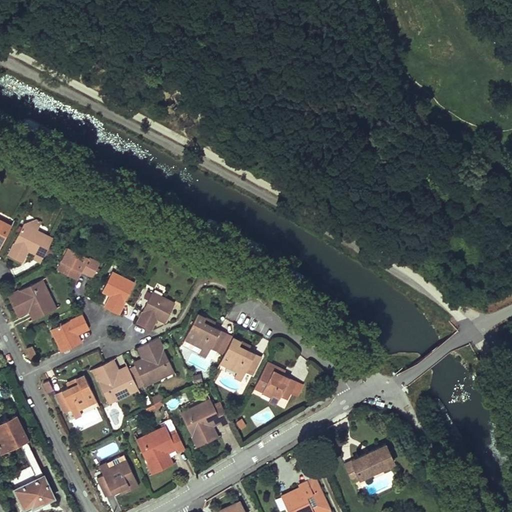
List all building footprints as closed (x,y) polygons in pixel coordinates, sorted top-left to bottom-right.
[(0,248),(11,225),(0,219),(0,248)] [(36,220),(24,224),(37,230),(41,222),(36,220)] [(37,230),(24,224),(8,255),(15,259),(22,262),(27,251),(35,256),(45,235),(37,230)] [(45,235),(35,256),(44,258),(52,238),(45,235)] [(99,264),(68,248),(57,270),(76,280),(81,272),(91,278),(99,264)] [(129,291),(133,283),(112,272),(101,292),(109,296),(104,306),(110,310),(118,314),(124,301),(129,291)] [(41,279),(30,284),(33,289),(44,284),(41,279)] [(16,291),(8,295),(12,305),(17,316),(29,310),(33,320),(56,309),(44,284),(33,289),(30,284),(16,291)] [(139,296),(129,291),(124,301),(134,306),(139,296)] [(164,323),(174,303),(152,292),(148,301),(143,311),(136,323),(143,326),(151,330),(157,320),(164,323)] [(148,301),(139,296),(134,306),(143,311),(148,301)] [(81,314),(50,329),(60,352),(81,342),(77,334),(88,329),(85,321),(81,314)] [(205,318),(198,314),(185,338),(202,348),(204,343),(212,347),(218,350),(226,334),(213,327),(204,322),(205,318)] [(216,323),(205,318),(204,322),(213,327),(216,323)] [(88,329),(77,334),(81,342),(91,337),(88,329)] [(239,339),(232,335),(217,361),(234,370),(237,366),(244,370),(250,373),(260,355),(247,349),(237,343),(239,339)] [(169,361),(158,338),(146,343),(138,347),(142,356),(134,360),(146,385),(170,373),(165,363),(169,361)] [(249,344),(239,339),(237,343),(247,349),(249,344)] [(206,358),(212,347),(204,343),(202,348),(198,354),(206,358)] [(31,344),(25,347),(29,357),(35,354),(31,344)] [(100,365),(93,368),(104,392),(109,390),(114,400),(138,388),(128,365),(119,369),(113,358),(105,363),(100,365)] [(267,360),(253,386),(269,394),(271,390),(279,395),(285,398),(289,390),(295,394),(301,384),(294,380),(279,373),(271,369),(273,364),(267,360)] [(174,371),(169,361),(165,363),(170,373),(174,371)] [(282,369),(273,364),(271,369),(279,373),(282,369)] [(234,370),(232,376),(239,380),(244,370),(237,366),(234,370)] [(61,392),(55,394),(64,413),(71,409),(77,406),(79,409),(96,400),(84,374),(79,377),(81,381),(67,388),(61,392)] [(79,377),(65,384),(67,388),(81,381),(79,377)] [(48,380),(43,383),(47,392),(53,389),(48,380)] [(109,390),(104,392),(109,402),(114,400),(109,390)] [(269,394),(266,400),(274,404),(279,395),(271,390),(269,394)] [(162,394),(146,395),(147,408),(163,407),(162,394)] [(189,418),(183,421),(196,446),(208,440),(217,436),(211,425),(219,421),(210,403),(208,398),(185,409),(189,418)] [(217,399),(210,403),(219,421),(220,423),(227,420),(217,399)] [(83,413),(98,405),(96,401),(81,409),(83,413)] [(77,406),(71,409),(76,418),(81,415),(79,409),(77,406)] [(185,409),(179,412),(183,421),(189,418),(185,409)] [(27,438),(16,415),(0,422),(0,448),(5,458),(23,449),(20,442),(26,439),(27,438)] [(139,448),(151,474),(163,468),(171,464),(165,451),(174,447),(165,429),(163,425),(140,436),(144,445),(139,448)] [(172,426),(165,429),(174,447),(174,450),(182,446),(172,426)] [(140,436),(134,438),(139,448),(144,445),(140,436)] [(43,475),(26,439),(20,442),(23,449),(32,467),(37,477),(43,475)] [(362,455),(344,463),(351,479),(391,461),(384,444),(362,455)] [(95,478),(104,497),(116,491),(128,485),(130,489),(134,487),(137,486),(124,459),(122,454),(98,466),(102,475),(95,478)] [(42,502),(53,496),(43,475),(37,477),(32,467),(11,477),(16,489),(15,489),(23,508),(32,504),(33,506),(42,502)] [(283,499),(289,511),(313,511),(306,496),(312,493),(306,480),(299,484),(300,486),(295,489),(289,491),(290,495),(283,499)] [(128,485),(116,491),(118,496),(130,489),(128,485)] [(242,511),(237,501),(226,506),(217,511),(242,511)]
